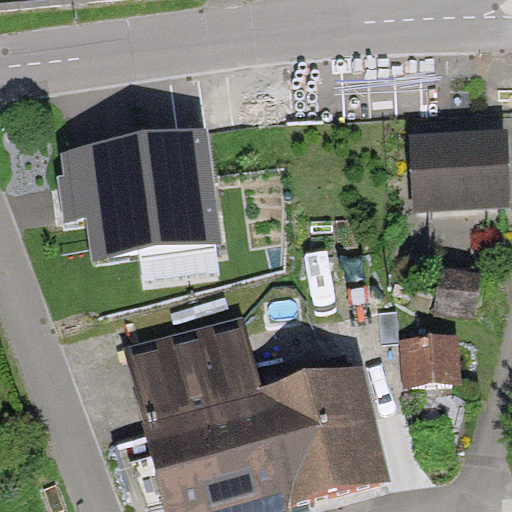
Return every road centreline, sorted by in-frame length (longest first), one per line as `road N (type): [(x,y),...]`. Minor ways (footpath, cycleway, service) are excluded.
road 1 (unclassified): [(511,7),(480,18),(300,29),(0,69)]
road 2 (residential): [(0,247),(99,511)]
road 3 (residential): [(469,511),(511,364)]
